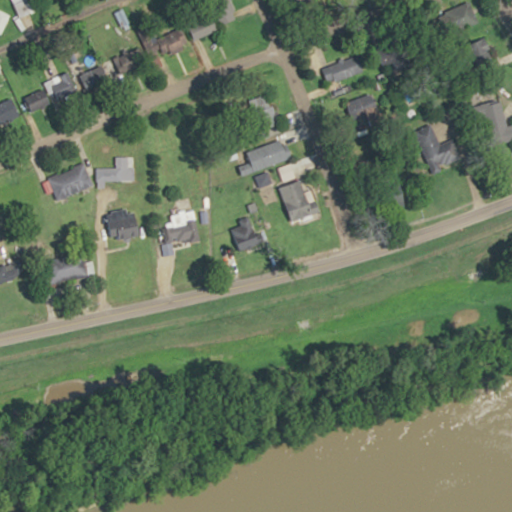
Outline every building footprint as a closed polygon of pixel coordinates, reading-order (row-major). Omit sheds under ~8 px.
[(31,0),(18,0),(18,14),(31,14),(31,0)] [(234,0),(218,0),(218,21),(234,21),(234,0)] [(460,30),(480,23),(473,2),(453,8),(460,30)] [(198,37),(217,30),(211,14),(192,20),(198,37)] [(191,41),(183,25),(146,43),(154,59),(191,41)] [(468,40),(481,67),(498,59),(486,32),(468,40)] [(323,65),(328,82),(366,72),(362,55),(323,65)] [(132,68),(141,64),(139,58),(130,61),(132,68)] [(116,77),(107,61),(81,76),(90,92),(116,77)] [(77,94),(71,73),(50,78),(56,100),(77,94)] [(32,112),(52,102),(45,86),(25,96),(32,112)] [(376,110),(372,95),(353,101),(357,115),(376,110)] [(0,122),(21,116),(15,98),(0,103),(0,122)] [(511,127),(510,128),(504,100),(483,105),(491,144),(511,139),(511,127)] [(442,148),(435,124),(420,129),(431,169),(463,159),(458,143),(442,148)] [(243,154),(246,162),(238,165),(242,176),(294,157),(287,138),(243,154)] [(57,199),(94,186),(86,164),(49,177),(57,199)] [(294,221),(317,212),(304,179),(281,188),(294,221)] [(232,228),(241,253),(270,243),(254,198),(246,201),(252,215),(238,220),(240,225),(232,228)] [(143,233),(135,206),(105,215),(112,242),(143,233)] [(166,244),(201,238),(196,216),(177,220),(177,222),(162,225),(166,244)] [(47,260),(52,284),(89,276),(84,252),(47,260)]
